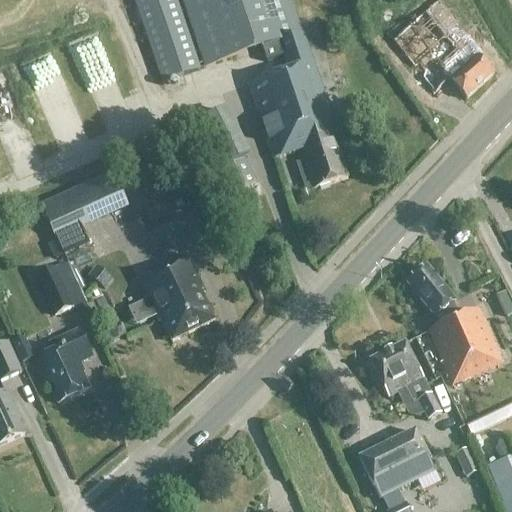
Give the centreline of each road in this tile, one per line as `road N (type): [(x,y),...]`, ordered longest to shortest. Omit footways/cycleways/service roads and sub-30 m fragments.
road 1 (tertiary): [(116,511),(239,395),(511,102)]
road 2 (track): [(324,304),(240,104),(230,95),(158,105),(109,0)]
